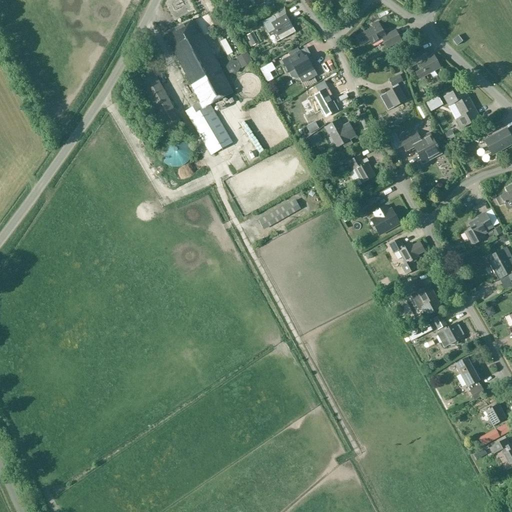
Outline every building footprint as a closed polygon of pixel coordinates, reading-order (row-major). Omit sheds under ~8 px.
[(268,35),(276,31),(281,40),(295,32),(286,15),(276,21),(274,17),(262,23),(268,35)] [(222,17),(213,21),(219,32),(228,28),(222,17)] [(165,36),(202,104),(201,105),(200,104),(186,112),(211,155),(232,143),(210,105),(233,93),(194,20),(165,36)] [(360,45),(369,40),(372,46),(382,40),(387,49),(401,41),(396,31),(385,36),(378,22),(372,25),(373,28),(355,38),(360,45)] [(259,43),(253,33),(247,36),(253,47),(259,43)] [(458,36),(453,41),(457,46),(463,42),(458,36)] [(305,49),(301,52),(283,62),(289,73),(291,78),(297,80),(300,78),(303,83),(317,76),(307,58),(309,57),(305,49)] [(408,59),(412,67),(419,63),(422,69),(415,73),(419,80),(441,68),(433,55),(428,58),(424,50),(408,59)] [(253,62),(247,52),(236,59),(242,69),(253,62)] [(258,68),(268,79),(271,75),(268,72),(274,67),(267,60),(258,68)] [(230,61),(226,67),(230,74),(237,74),(241,68),(237,61),(230,61)] [(153,72),(132,84),(161,136),(182,124),(153,72)] [(389,81),(391,84),(392,87),(403,81),(400,75),(389,81)] [(388,111),(393,108),(407,101),(399,87),(380,97),(388,111)] [(467,97),(462,88),(444,98),(449,107),(454,104),(462,117),(456,120),(462,129),(481,119),(480,118),(479,119),(474,111),(476,110),(468,96),(467,97)] [(319,94),(308,100),(315,114),(321,111),(325,118),(338,111),(333,101),(335,100),(334,100),(332,101),(326,89),(319,94)] [(365,114),(359,117),(364,131),(371,128),(365,114)] [(221,121),(230,135),(233,133),(224,119),(221,121)] [(330,135),(337,148),(343,145),(345,148),(352,144),(350,140),(356,136),(349,123),(342,127),(340,123),(341,123),(339,120),(325,128),(329,135),(330,135)] [(315,122),(306,127),(310,134),(319,129),(315,122)] [(490,126),(483,130),(486,135),(493,131),(490,126)] [(492,155),(511,145),(511,144),(511,139),(506,129),(485,141),(492,155)] [(414,147),(421,161),(423,164),(441,154),(438,148),(439,147),(438,145),(436,146),(430,133),(420,139),(416,132),(400,141),(406,152),(414,147)] [(181,133),(176,133),(172,133),(167,135),(164,138),(161,141),(159,145),(158,150),(159,154),(160,159),(163,162),(167,165),(171,167),(175,168),(180,167),(184,166),(188,163),(191,159),(192,155),(193,151),(193,146),(191,142),(188,138),(185,135),(181,133)] [(347,163),(352,171),(349,172),(355,183),(357,187),(362,184),(362,185),(376,177),(368,163),(365,165),(360,156),(347,163)] [(508,193),(500,197),(496,199),(500,206),(504,204),(508,210),(511,207),(511,185),(505,189),(508,193)] [(364,217),(378,208),(372,197),(357,205),(364,217)] [(296,200),(259,221),(264,230),(301,210),(296,200)] [(393,218),(389,211),(387,206),(373,214),(379,223),(374,226),(380,236),(400,225),(396,216),(393,218)] [(485,239),(483,235),(487,233),(486,232),(493,228),(485,213),(477,217),(478,219),(468,225),(471,229),(464,233),(472,247),(485,239)] [(502,234),(499,228),(493,232),(496,237),(502,234)] [(413,245),(411,242),(404,246),(399,238),(389,244),(394,254),(395,253),(399,259),(402,258),(405,264),(401,266),(406,276),(417,270),(412,260),(419,256),(418,254),(424,251),(419,241),(413,245)] [(487,259),(499,281),(507,276),(511,282),(511,280),(511,258),(506,248),(487,259)] [(414,278),(404,284),(409,294),(420,288),(414,278)] [(430,286),(419,291),(411,295),(419,310),(422,309),(426,317),(442,308),(430,286)] [(441,315),(433,320),(438,330),(447,325),(441,315)] [(441,332),(439,335),(443,342),(441,343),(444,348),(449,345),(455,346),(455,342),(458,341),(465,337),(457,323),(446,329),(446,328),(445,329),(445,330),(441,331),(441,332)] [(469,357),(456,364),(468,387),(471,391),(469,392),(474,401),(486,395),(481,385),(480,386),(478,382),(482,380),(469,357)] [(507,419),(499,405),(485,412),(493,426),(507,419)] [(511,444),(511,445),(507,439),(490,448),(494,454),(502,450),(511,468),(511,444)]
